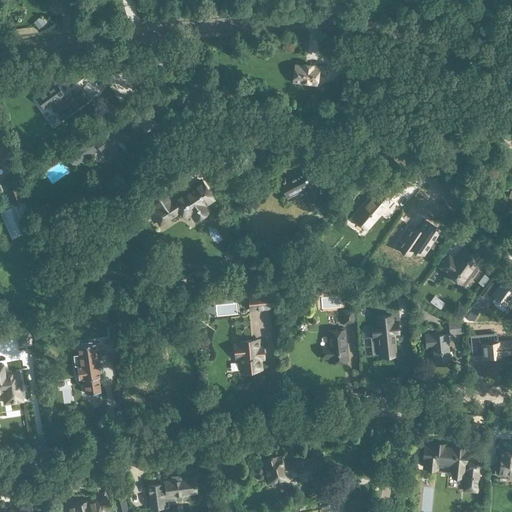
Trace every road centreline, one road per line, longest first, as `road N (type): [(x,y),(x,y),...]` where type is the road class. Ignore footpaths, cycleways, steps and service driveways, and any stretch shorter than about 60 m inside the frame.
road 1 (residential): [(154,31),(174,74),(385,160),(511,251)]
road 2 (track): [(403,407),(0,466)]
road 3 (secondary): [(511,65),(327,18),(154,31)]
road 4 (residential): [(384,511),(403,407),(511,392)]
